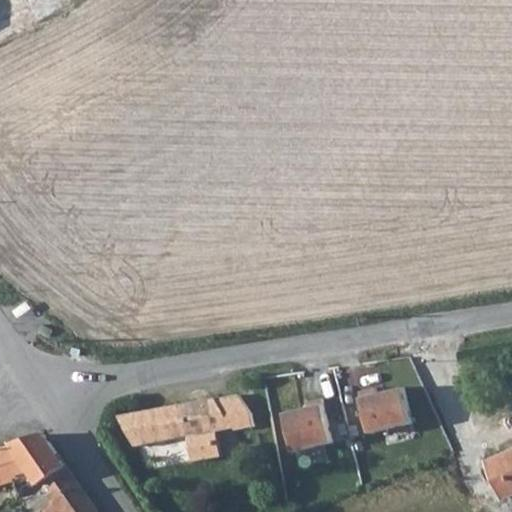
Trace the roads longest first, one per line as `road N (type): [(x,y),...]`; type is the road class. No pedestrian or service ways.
road 1 (residential): [(50,396),(128,372),(511,312)]
road 2 (residential): [(124,511),(50,396)]
